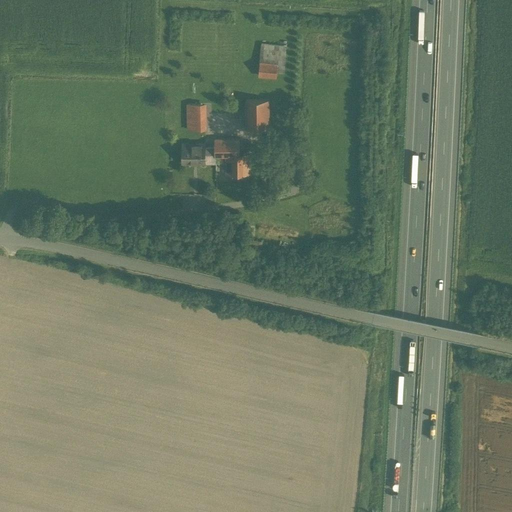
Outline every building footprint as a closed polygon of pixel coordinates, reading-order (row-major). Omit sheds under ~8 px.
[(286,48),(261,46),(258,75),(277,77),(278,63),(284,64),(286,48)] [(268,100),(246,100),(246,114),(247,128),(269,128),(268,109),(268,100)] [(190,105),(190,129),(206,129),(206,105),(190,105)] [(226,156),(226,174),(249,174),(249,156),(238,156),(238,140),(215,140),(215,147),(215,155),(215,156),(226,156)] [(205,155),(215,155),(215,147),(205,147),(205,144),(182,145),(182,163),(205,163),(205,155)]
